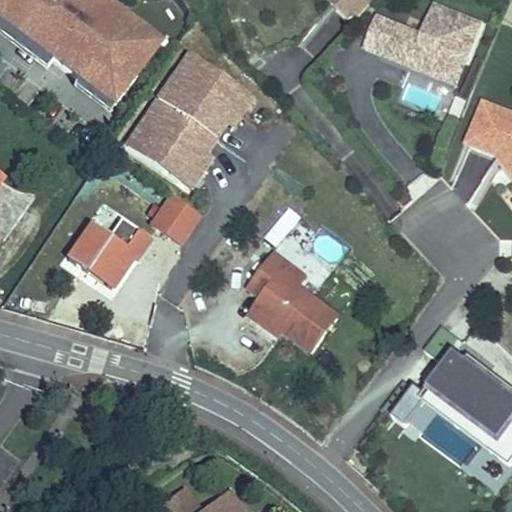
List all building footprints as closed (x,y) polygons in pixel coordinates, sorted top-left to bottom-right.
[(0,0),(0,22),(79,82),(81,79),(115,104),(158,48),(124,22),(126,19),(108,6),(112,0),(0,0)] [(336,0),(331,6),(354,26),(376,0),(336,0)] [(411,69),(439,80),(448,57),(466,64),(481,25),(436,7),(423,38),(394,26),(384,52),(413,63),(411,69)] [(366,51),(411,69),(413,63),(384,52),(394,26),(379,20),(366,51)] [(188,57),(127,148),(181,184),(202,153),(206,155),(224,128),(225,127),(221,124),(242,93),(188,57)] [(439,80),(456,87),(466,64),(448,57),(439,80)] [(253,100),(242,93),(221,124),(225,127),(224,128),(231,132),(253,100)] [(511,117),(485,107),(469,147),(498,159),(499,160),(504,156),(511,166),(511,117)] [(181,184),(192,191),(213,159),(206,155),(202,153),(181,184)] [(499,160),(511,176),(511,166),(504,156),(499,160)] [(152,226),(180,246),(199,219),(170,199),(152,226)] [(276,245),(299,219),(289,211),(266,237),(276,245)] [(90,271),(114,288),(132,262),(134,264),(150,241),(138,232),(127,249),(93,226),(68,262),(87,275),(90,271)] [(284,333),(312,354),(338,319),(282,278),(290,268),(276,258),(251,292),(264,301),(255,313),(284,333)] [(282,278),(298,290),(306,280),(290,268),(282,278)] [(87,275),(111,292),(114,288),(90,271),(87,275)] [(251,319),(279,340),(284,333),(255,313),(251,319)] [(429,391),(468,420),(471,416),(488,428),(485,432),(499,442),(491,454),(510,468),(511,466),(511,389),(488,372),(485,376),(477,371),(481,366),(469,358),(466,363),(455,356),(446,368),(429,391)] [(425,406),(491,454),(499,442),(485,432),(488,428),(471,416),(468,420),(429,391),(446,368),(441,365),(421,393),(426,397),(422,402),(426,405),(425,406)] [(477,371),(485,376),(488,372),(481,366),(477,371)] [(393,421),(407,431),(425,406),(426,405),(422,402),(426,397),(421,393),(416,390),(393,421)] [(184,511),(197,511),(182,494),(175,500),(184,511)] [(242,511),(228,495),(207,511),(184,511),(175,500),(160,511),(242,511)]
